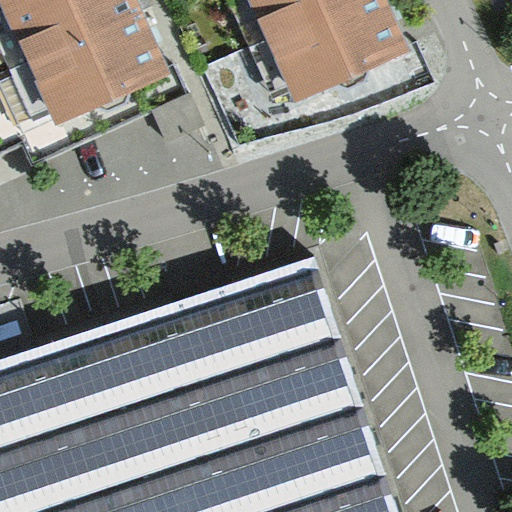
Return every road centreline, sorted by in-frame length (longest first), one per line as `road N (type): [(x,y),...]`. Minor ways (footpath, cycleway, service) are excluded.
road 1 (residential): [(0,257),(493,110)]
road 2 (residential): [(493,110),(444,0)]
